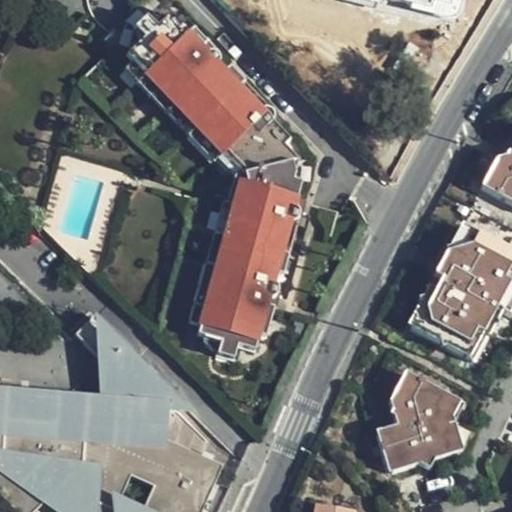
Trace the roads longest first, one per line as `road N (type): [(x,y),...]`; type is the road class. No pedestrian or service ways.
road 1 (tertiary): [(511,15),(396,216),(257,511)]
road 2 (residential): [(511,385),(461,480),(472,511)]
